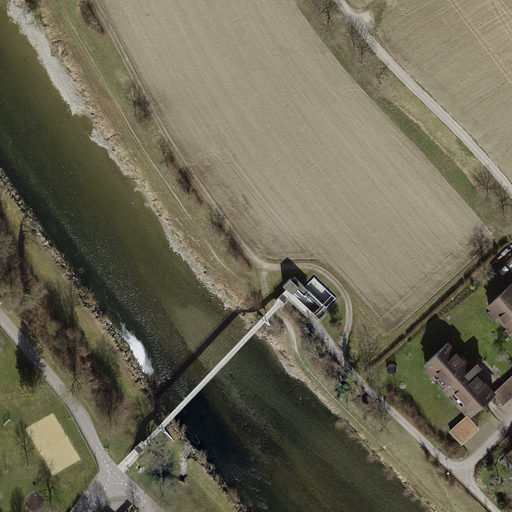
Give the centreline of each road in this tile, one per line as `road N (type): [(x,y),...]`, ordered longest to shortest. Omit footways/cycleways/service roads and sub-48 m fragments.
road 1 (track): [(254,259),(166,135),(95,0)]
road 2 (unclassified): [(507,184),(340,0)]
road 3 (track): [(340,356),(497,511)]
road 4 (unclassified): [(113,478),(82,414),(0,315)]
road 5 (track): [(254,259),(309,266),(334,279),(351,320),(340,356)]
